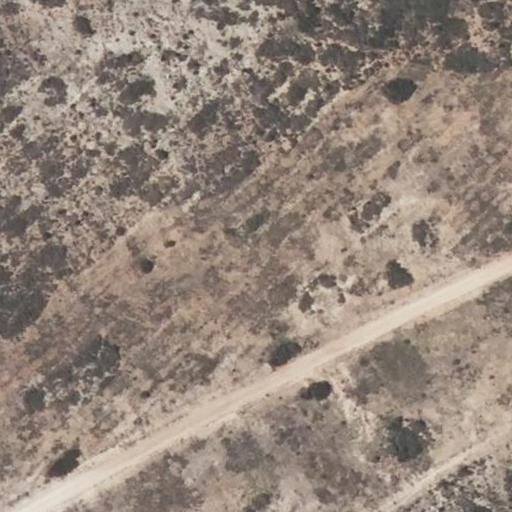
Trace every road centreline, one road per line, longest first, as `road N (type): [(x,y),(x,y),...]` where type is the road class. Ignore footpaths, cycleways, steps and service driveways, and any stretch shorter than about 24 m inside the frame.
road 1 (track): [(31,511),(511,263)]
road 2 (track): [(356,511),(511,425)]
